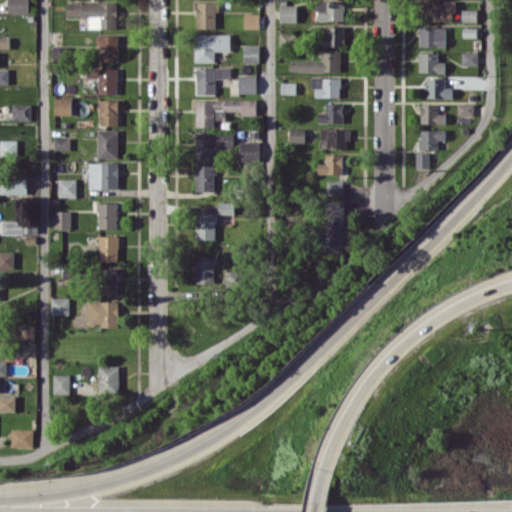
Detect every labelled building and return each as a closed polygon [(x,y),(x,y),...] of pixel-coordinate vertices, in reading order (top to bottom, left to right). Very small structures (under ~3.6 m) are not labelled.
[(7,0),(7,12),(29,13),(28,0),(7,0)] [(318,20),(344,19),(343,0),(317,1),(318,20)] [(454,0),(423,1),(423,20),(454,20),(454,0)] [(88,27),(116,28),(117,2),(66,1),(65,16),(88,16),(88,27)] [(215,27),(215,1),(197,1),(197,27),(215,27)] [(279,22),(297,21),(297,4),(279,5),(279,22)] [(243,28),(259,28),(260,12),(244,12),(243,28)] [(343,46),(344,26),(326,26),(326,35),(321,35),(320,45),(343,46)] [(445,46),(445,27),(420,26),(419,45),(445,46)] [(195,61),(215,62),(215,50),(230,51),(230,34),(195,33),(195,61)] [(118,35),(98,34),(97,60),(117,61),(118,35)] [(0,47),(10,48),(10,36),(0,36),(0,47)] [(259,44),(244,45),(244,63),(259,62),(259,44)] [(340,71),(340,51),(321,52),(321,60),(290,60),(290,72),(340,71)] [(478,52),(462,51),(462,65),(478,65),(478,52)] [(445,61),(438,61),(438,52),(419,52),(418,71),(445,72),(445,61)] [(0,83),(8,83),(8,68),(0,67),(0,83)] [(98,94),(117,93),(117,67),(86,68),(86,77),(98,77),(98,94)] [(215,93),(215,78),(230,77),(230,67),(196,67),(197,94),(215,93)] [(256,75),(239,75),(238,93),(256,93),(256,75)] [(313,96),(340,97),(340,77),(313,76),(313,96)] [(451,98),(452,87),(445,87),(445,78),(426,77),(426,97),(451,98)] [(296,93),(296,81),(280,82),(281,94),(296,93)] [(71,97),(54,97),(54,114),(71,114),(71,97)] [(118,99),(99,99),(99,125),(118,125),(118,99)] [(256,99),(195,100),(196,127),(214,126),(214,110),(240,110),(240,115),(256,115),(256,99)] [(457,114),(474,115),(474,103),(457,102),(457,114)] [(318,122),(343,122),(343,103),(325,103),(325,112),(318,112),(318,122)] [(445,123),(445,113),(438,113),(438,103),(420,104),(420,123),(445,123)] [(31,104),(12,104),(12,120),(31,119),(31,104)] [(304,128),(289,128),(290,142),(305,142),(304,128)] [(349,128),(321,128),(321,148),(349,148),(349,128)] [(97,157),(118,157),(117,129),(97,130),(97,157)] [(445,129),(420,129),(420,149),(438,149),(438,140),(445,140),(445,129)] [(196,132),(196,160),(216,160),(216,149),(234,149),(234,131),(196,132)] [(70,149),(70,137),(54,137),(54,150),(70,149)] [(16,139),(0,139),(0,141),(0,154),(17,154),(16,139)] [(239,161),(259,162),(260,141),(239,141),(239,161)] [(429,168),(429,152),(415,152),(415,168),(429,168)] [(318,162),(318,173),(343,173),(343,154),(325,154),(325,163),(318,162)] [(118,162),(89,162),(89,188),(118,188),(118,162)] [(215,164),(195,165),(195,190),(215,190),(215,164)] [(0,191),(0,193),(27,194),(27,178),(0,177),(0,191)] [(58,196),(76,197),(76,179),(58,178),(58,196)] [(343,180),(326,180),(327,195),(344,195),(343,180)] [(234,202),(218,201),(218,213),(234,213),(234,202)] [(327,201),(326,243),(347,244),(348,224),(344,223),(345,202),(327,201)] [(116,202),(97,202),(98,228),(117,228),(116,202)] [(54,228),(71,228),(70,210),(54,210),(54,228)] [(216,239),(215,213),(197,213),(197,239),(216,239)] [(1,233),(38,233),(38,221),(1,221),(1,233)] [(99,261),(119,261),(118,234),(98,235),(99,261)] [(14,251),(0,251),(0,268),(14,268),(14,251)] [(195,283),(214,283),(214,256),(195,257),(195,283)] [(75,278),(75,264),(62,264),(63,279),(75,278)] [(116,294),(117,268),(102,267),(101,293),(116,294)] [(239,271),(225,270),(225,284),(239,285),(239,271)] [(51,313),(69,313),(69,297),(51,297),(51,313)] [(118,301),(88,301),(88,326),(118,326),(118,301)] [(35,340),(35,324),(19,325),(20,340),(35,340)] [(98,365),(99,393),(120,392),(119,365),(98,365)] [(53,393),(70,393),(71,374),(54,374),(53,393)] [(15,395),(0,395),(0,411),(16,411),(15,395)] [(12,447),(34,447),(34,429),(12,428),(12,447)]
